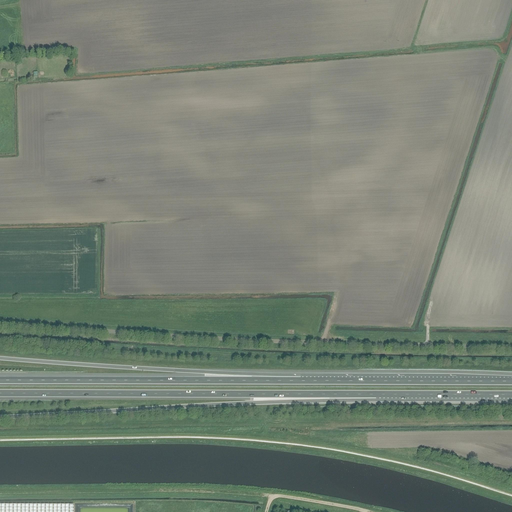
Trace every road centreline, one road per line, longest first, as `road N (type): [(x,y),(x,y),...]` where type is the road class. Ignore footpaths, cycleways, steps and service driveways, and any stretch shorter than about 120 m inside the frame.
road 1 (unclassified): [(128,327),(511,345)]
road 2 (motorway): [(0,418),(378,394)]
road 3 (motorway): [(0,394),(378,394)]
road 4 (motorway): [(301,380),(0,359)]
road 5 (motorway): [(301,380),(0,378)]
road 6 (motorway): [(511,380),(301,380)]
road 7 (motorway): [(378,394),(511,393)]
road 8 (unclassified): [(128,327),(0,323)]
